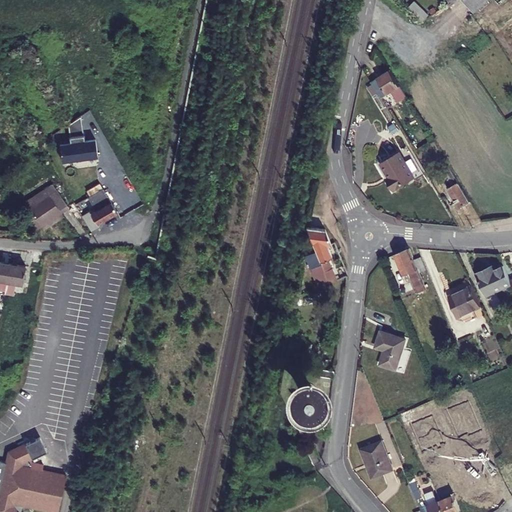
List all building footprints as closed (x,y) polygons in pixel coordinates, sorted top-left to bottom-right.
[(496,0),(471,0),(485,15),(499,4),(496,0)] [(415,2),(410,7),(425,21),(430,15),(415,2)] [(400,101),(408,96),(392,69),(372,82),(382,98),(394,91),(400,101)] [(91,114),(67,117),(70,138),(58,140),(62,168),(98,163),(91,114)] [(394,189),(414,177),(412,174),(418,170),(411,157),(404,161),(398,151),(381,162),(389,176),(388,178),(394,189)] [(470,199),(461,185),(457,178),(456,176),(449,180),(453,187),(450,189),(458,203),(461,208),(472,202),(470,199)] [(7,189),(19,207),(24,204),(11,185),(7,189)] [(97,222),(116,211),(105,190),(103,188),(84,199),(91,212),(82,217),(90,231),(98,226),(97,222)] [(24,216),(36,234),(42,229),(44,232),(70,214),(55,192),(28,210),(30,213),(24,216)] [(472,227),(473,227),(483,221),(472,202),(461,208),(458,203),(452,206),(459,216),(462,214),(460,211),(462,210),(472,227)] [(332,245),(326,229),(315,228),(306,226),(312,240),(316,250),(321,263),(326,274),(333,271),(329,260),(333,259),(328,247),(332,245)] [(421,274),(415,260),(411,249),(410,249),(397,255),(405,274),(411,272),(419,293),(427,290),(421,274)] [(310,268),(321,263),(316,250),(305,254),(310,268)] [(422,258),(415,260),(421,274),(428,271),(422,258)] [(0,286),(9,288),(11,280),(14,267),(14,263),(0,259),(0,286)] [(14,267),(11,280),(27,283),(30,266),(14,263),(14,267)] [(492,272),(490,268),(479,273),(489,295),(511,284),(511,281),(511,280),(505,266),(497,270),(492,272)] [(460,317),(483,307),(473,286),(451,297),(460,317)] [(383,366),(398,371),(408,340),(384,332),(379,348),(388,351),(383,366)] [(317,412),(319,411),(321,410),(323,409),(325,407),(326,405),(328,403),(329,402),(330,399),(330,397),(331,395),(331,393),(331,390),(330,388),(330,386),(329,384),(328,382),(327,380),(325,378),(324,376),(322,375),(320,373),(318,372),(316,371),(314,371),(312,370),(310,370),(307,370),(305,370),(303,371),(301,371),(298,372),(296,373),(294,375),(293,376),(291,378),(290,380),(289,381),(288,383),(287,386),(286,388),(286,390),(286,392),(286,393),(286,395),(286,398),(287,400),(288,402),(289,404),(291,406),(292,407),(294,409),(296,410),(298,412),(299,412),(302,413),(304,414),(306,414),(309,414),(311,414),(313,414),(315,413),(317,412)] [(505,436),(499,438),(503,447),(508,444),(505,436)] [(7,448),(0,481),(0,510),(1,511),(18,511),(20,511),(19,510),(21,503),(57,511),(65,473),(41,467),(43,462),(30,460),(30,456),(32,455),(25,441),(7,448)] [(373,478),(394,469),(382,441),(362,450),(373,478)] [(322,461),(321,458),(315,446),(306,449),(313,465),(322,461)] [(471,460),(475,468),(481,466),(477,457),(471,460)] [(511,480),(511,459),(501,464),(508,482),(511,480)] [(471,460),(465,462),(469,471),(475,468),(471,460)] [(445,470),(448,479),(454,476),(451,468),(445,470)] [(442,481),(448,479),(445,470),(440,472),(439,473),(442,481)] [(475,506),(488,501),(481,483),(478,476),(465,481),(468,489),(475,506)] [(493,478),(481,483),(488,501),(500,496),(493,478)] [(410,484),(414,493),(420,490),(417,481),(410,484)] [(455,496),(462,511),(475,506),(468,489),(454,494),(455,496)] [(431,511),(444,511),(440,502),(436,490),(425,495),(431,511)] [(444,511),(461,511),(462,511),(455,496),(440,502),(444,511)]
